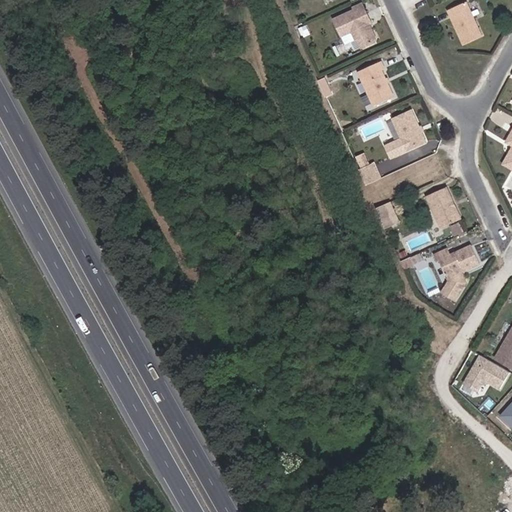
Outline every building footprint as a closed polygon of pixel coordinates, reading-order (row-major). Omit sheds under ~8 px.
[(326,0),(333,14),(352,5),(349,0),(326,0)] [(447,24),(463,58),(480,49),(465,16),(447,24)] [(360,19),(350,24),(352,26),(354,31),(363,26),(360,19)] [(371,57),(375,55),(369,42),(366,44),(364,40),(367,39),(369,38),(363,26),(354,31),(352,26),(331,36),(339,52),(349,47),(353,56),(356,55),(359,63),(371,57)] [(349,47),(339,52),(343,61),(353,56),(349,47)] [(358,87),(373,121),(393,112),(380,86),(383,84),(380,76),(358,87)] [(426,156),(412,126),(394,134),(403,153),(387,160),(392,172),(426,156)] [(373,179),(359,186),(366,200),(380,193),(373,179)] [(427,210),(442,241),(461,233),(446,201),(427,210)] [(401,237),(392,216),(378,223),(379,226),(388,243),(401,237)] [(442,273),(451,292),(452,294),(445,305),(457,313),(468,294),(465,287),(464,288),(462,284),(481,274),(473,257),(452,267),(448,261),(435,268),(438,274),(442,273)] [(511,366),(511,331),(510,330),(491,361),(509,371),(511,366)] [(511,402),(502,416),(511,423),(511,402)]
